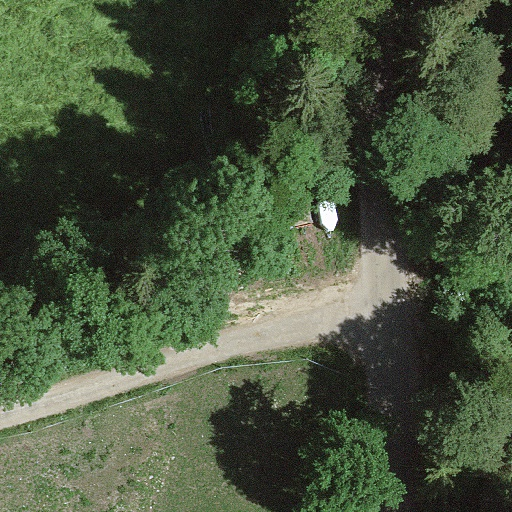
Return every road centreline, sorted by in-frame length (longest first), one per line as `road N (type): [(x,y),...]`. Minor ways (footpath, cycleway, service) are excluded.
road 1 (unclassified): [(393,511),(389,33)]
road 2 (track): [(387,300),(0,414)]
road 3 (track): [(387,300),(442,233),(511,29)]
